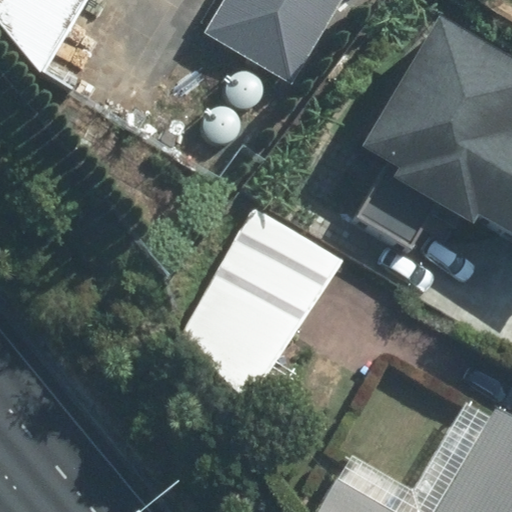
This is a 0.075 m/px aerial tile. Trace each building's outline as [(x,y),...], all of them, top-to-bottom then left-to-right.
[(80,0),(15,0),(0,26),(0,50),(37,72),(80,0)] [(223,0),(207,29),(289,83),(338,0),(223,0)] [(511,79),(423,21),(332,160),(372,187),(363,200),(439,250),(447,237),(511,279),(511,79)] [(344,260),(254,208),(173,347),(251,403),(344,260)] [(511,511),(511,440),(457,406),(399,500),(334,460),(302,511),(511,511)]
